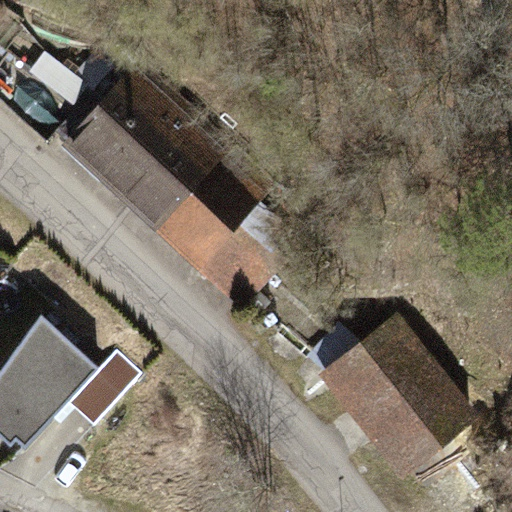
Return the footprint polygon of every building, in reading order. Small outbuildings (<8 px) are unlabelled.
[(71,141),(200,259),(274,180),(145,61),(136,71),(126,62),(65,128),(75,137),(71,141)] [(213,262),(255,302),(290,266),(248,226),(213,262)] [(99,426),(126,396),(145,374),(120,352),(103,369),(45,314),(0,376),(0,432),(15,446),(21,440),(30,448),(74,401),(99,426)] [(400,323),(337,373),(413,467),(475,417),(400,323)] [(360,340),(345,327),(322,353),(337,366),(360,340)]
